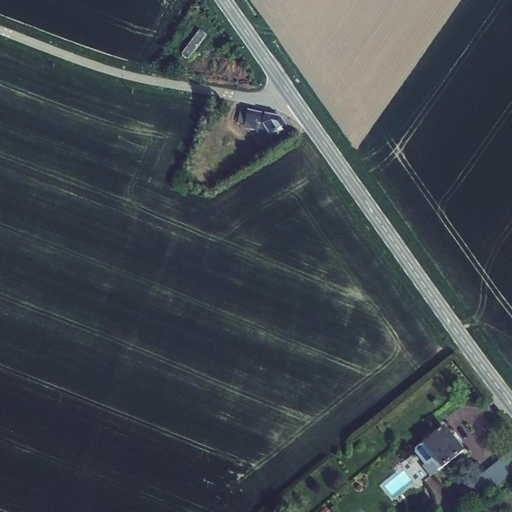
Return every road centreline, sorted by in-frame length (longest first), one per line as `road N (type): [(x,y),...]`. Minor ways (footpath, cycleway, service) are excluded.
road 1 (primary): [(511,404),(297,106)]
road 2 (unclassified): [(0,29),(126,75),(297,106)]
road 3 (primary): [(297,106),(223,0)]
